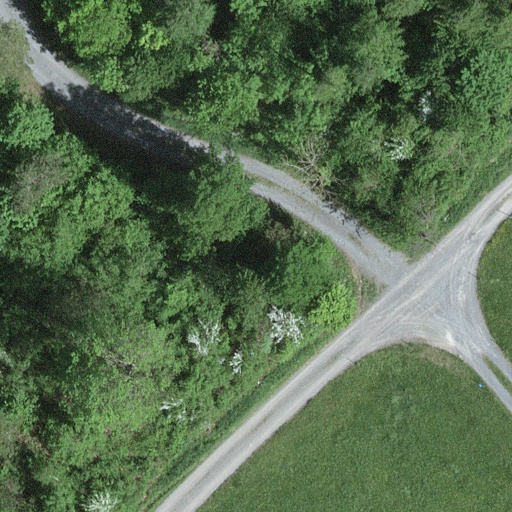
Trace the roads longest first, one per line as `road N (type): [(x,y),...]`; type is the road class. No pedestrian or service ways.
road 1 (track): [(10,0),(17,55),(347,226),(428,289),(511,391)]
road 2 (track): [(511,204),(188,511)]
